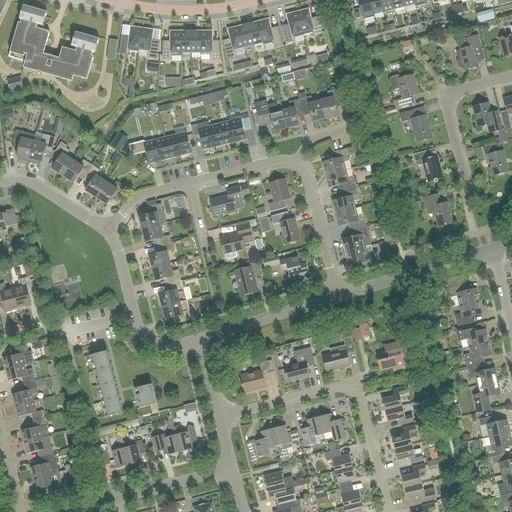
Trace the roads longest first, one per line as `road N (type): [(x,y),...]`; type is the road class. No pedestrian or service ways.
road 1 (residential): [(388,511),(354,383),(218,417)]
road 2 (residential): [(199,339),(177,346),(139,331),(108,229)]
road 3 (residential): [(467,189),(446,97),(511,76)]
road 4 (residential): [(260,0),(186,10),(108,0)]
road 5 (residential): [(337,297),(199,339)]
road 6 (residential): [(337,297),(306,175),(296,163)]
road 7 (residential): [(108,229),(30,181),(0,181)]
road 8 (residential): [(115,498),(232,468)]
